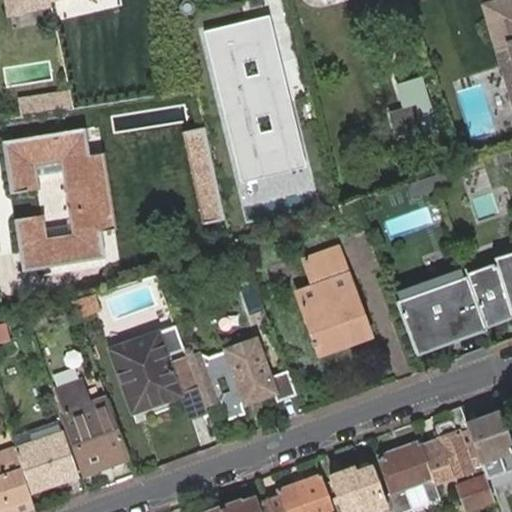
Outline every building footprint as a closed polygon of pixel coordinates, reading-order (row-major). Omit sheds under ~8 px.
[(2,0),(6,16),(51,6),(49,1),(52,0),(2,0)] [(511,45),(511,9),(498,13),(504,32),(508,46),(511,45)] [(269,12),(200,29),(244,207),(313,190),(269,12)] [(511,57),(508,46),(504,32),(495,35),(511,90),(511,57)] [(401,79),(405,116),(432,113),(428,76),(401,79)] [(203,126),(182,131),(204,224),(225,220),(203,126)] [(83,127),(0,140),(0,141),(8,192),(36,188),(32,164),(62,159),(74,234),(46,239),(42,214),(14,219),(22,270),(102,257),(98,230),(114,227),(101,151),(87,153),(83,127)] [(340,249),(315,258),(347,346),(370,338),(340,249)] [(493,263),(393,299),(414,357),(487,331),(487,328),(511,319),(511,250),(493,257),(493,263)] [(347,346),(315,258),(303,262),(313,289),(296,296),(318,356),(347,346)] [(240,289),(248,312),(261,308),(254,285),(240,289)] [(97,308),(91,294),(71,299),(77,315),(97,308)] [(0,341),(11,339),(6,321),(0,322),(0,341)] [(176,325),(157,332),(110,349),(132,412),(180,396),(179,392),(198,386),(187,356),(187,354),(168,361),(166,355),(184,348),(176,325)] [(247,399),(273,390),(274,395),(277,402),(298,395),(287,367),(268,374),(255,337),(208,353),(202,351),(187,356),(198,386),(204,403),(212,424),(246,413),(244,406),(247,399)] [(244,406),(274,395),(273,390),(247,399),(244,406)] [(89,470),(130,456),(110,401),(102,403),(105,412),(78,420),(76,414),(68,417),(89,470)] [(468,418),(463,403),(450,408),(453,415),(439,420),(444,434),(423,442),(436,481),(469,469),(473,478),(481,500),(496,495),(488,472),(483,460),(468,418)] [(511,447),(511,439),(499,406),(468,418),(483,460),(494,457),(493,453),(511,447)] [(78,473),(64,432),(17,448),(15,449),(29,491),(78,473)] [(422,442),(421,438),(380,453),(391,488),(387,489),(392,506),(394,510),(415,504),(408,485),(426,480),(433,498),(441,495),(438,488),(436,481),(423,442),(422,442)] [(0,511),(32,511),(36,511),(29,491),(15,449),(14,447),(0,451),(0,511)] [(392,506),(387,489),(382,491),(372,467),(356,471),(355,466),(332,474),(345,508),(362,503),(365,509),(378,505),(380,509),(392,506)] [(267,497),(272,511),(336,511),(322,469),(279,485),(281,492),(267,497)] [(470,504),(481,500),(473,478),(461,482),(470,504)] [(415,504),(433,498),(426,480),(408,485),(415,504)] [(243,497),(222,504),(224,511),(272,511),(267,497),(256,501),(254,495),(243,499),(243,497)] [(433,503),(433,498),(415,504),(416,508),(433,503)]
